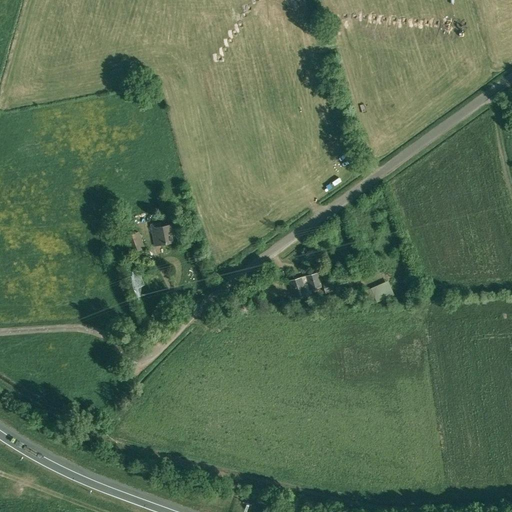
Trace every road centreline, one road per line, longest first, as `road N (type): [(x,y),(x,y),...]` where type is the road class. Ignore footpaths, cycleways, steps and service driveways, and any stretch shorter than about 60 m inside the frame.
road 1 (unclassified): [(143,361),(228,283),(511,78)]
road 2 (motorway): [(166,511),(0,436)]
road 3 (track): [(143,361),(88,330),(0,332)]
